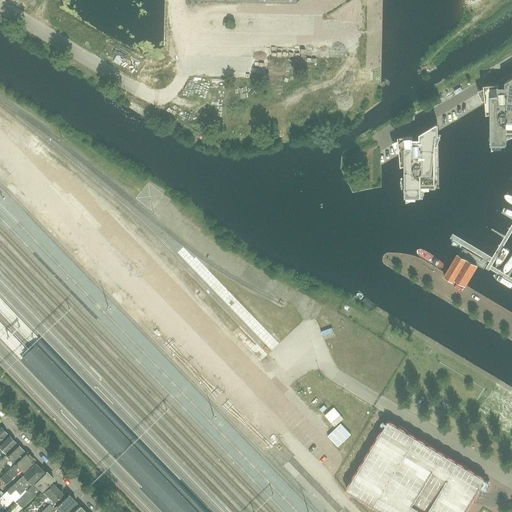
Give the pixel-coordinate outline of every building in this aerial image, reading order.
[(487,114),(492,114),(492,149),(493,149),(493,142),(506,142),(506,140),(507,140),(507,133),(511,132),(511,77),(505,82),(506,82),(506,86),(499,86),(499,84),(499,83),(484,85),(485,103),(487,115),(487,114)] [(407,165),(407,201),(408,201),(408,194),(421,193),(421,192),(422,192),(422,185),(434,185),(434,183),(435,183),(435,133),(437,134),(438,134),(438,132),(438,123),(419,134),(420,134),(420,138),(413,138),(413,136),(413,135),(398,137),(400,154),(401,167),(402,166),(407,165)] [(465,286),(477,266),(458,254),(444,277),(453,282),(454,280),(465,286)] [(419,298),(422,302),(424,304),(427,307),(442,316),(460,327),(477,338),(493,347),(496,347),(498,347),(500,347),(501,346),(502,345),(503,343),(508,339),(425,289),(419,298)] [(263,336),(269,333),(265,327),(260,331),(263,336)] [(381,432),(347,490),(383,511),(465,511),(471,502),(474,498),(475,497),(475,496),(478,491),(484,482),(485,480),(485,479),(392,423),(388,421),(386,423),(385,425),(381,432)] [(0,453),(2,451),(5,454),(16,442),(9,435),(0,443),(0,453)] [(13,463),(24,451),(18,444),(0,461),(0,468),(1,467),(10,460),(13,463)] [(23,472),(35,460),(27,452),(15,464),(0,479),(6,485),(21,470),(23,472)] [(20,494),(30,484),(44,472),(43,471),(43,469),(41,466),(39,467),(35,463),(7,491),(10,495),(15,490),(20,494)] [(54,479),(46,472),(45,473),(24,494),(22,496),(16,501),(22,508),(40,491),(41,492),(54,479)] [(50,504),(53,502),(63,494),(53,483),(43,492),(44,493),(40,496),(44,500),(50,504)] [(61,511),(65,511),(76,502),(69,494),(54,509),(50,511),(59,511),(61,511)]
